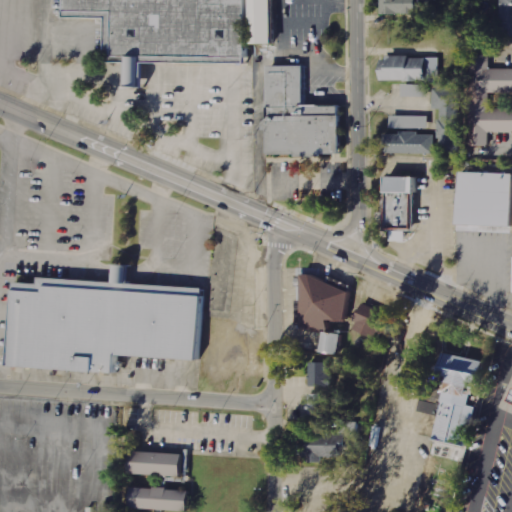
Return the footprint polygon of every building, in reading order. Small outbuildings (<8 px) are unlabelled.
[(110,19),(110,62),(247,64),(247,0),(63,0),(63,18),(110,19)] [(275,0),(255,0),(256,44),(276,44),(275,0)] [(383,0),(384,14),(420,13),(419,0),(383,0)] [(511,36),(511,0),(502,0),(502,36),(511,36)] [(441,57),(384,56),(384,80),(440,81),(441,57)] [(304,66),(268,66),(268,131),(271,131),(271,156),(341,155),(341,105),(304,105),(304,66)] [(511,108),(476,108),(476,146),(488,146),(488,133),(511,133),(511,69),(475,69),(475,93),(511,93),(511,108)] [(429,84),(403,84),(403,97),(429,97),(429,84)] [(463,86),(435,86),(435,108),(440,108),(441,153),(465,153),(463,86)] [(430,128),(430,116),(392,116),(392,129),(430,128)] [(435,154),(435,134),(386,133),(386,153),(435,154)] [(511,173),(462,173),(462,230),(511,230),(511,173)] [(419,177),(389,177),(389,192),(386,192),(386,213),(380,213),(380,221),(389,221),(389,230),(394,230),(394,241),(409,241),(409,231),(415,231),(415,193),(419,193),(419,177)] [(17,283),(13,367),(120,372),(121,357),(202,361),(206,287),(41,279),(41,284),(17,283)] [(305,329),(332,329),(332,321),(351,321),(351,282),(306,282),(305,329)] [(389,313),(364,304),(355,329),(380,339),(389,313)] [(344,334),(327,332),(325,353),(342,355),(344,334)] [(437,440),(471,446),(478,407),(476,407),(485,361),(448,354),(444,376),(453,378),(451,389),(447,388),(437,440)] [(330,363),(311,363),(311,386),(334,387),(334,375),(330,375),(330,363)] [(310,420),(332,420),(331,394),(310,395),(310,420)] [(419,410),(439,416),(442,405),(423,399),(419,410)] [(306,463),(322,463),(322,458),(347,458),(347,435),(306,435),(306,463)] [(186,476),(186,453),(134,452),(134,475),(186,476)] [(192,490),(136,488),(135,509),(192,511),(192,490)]
